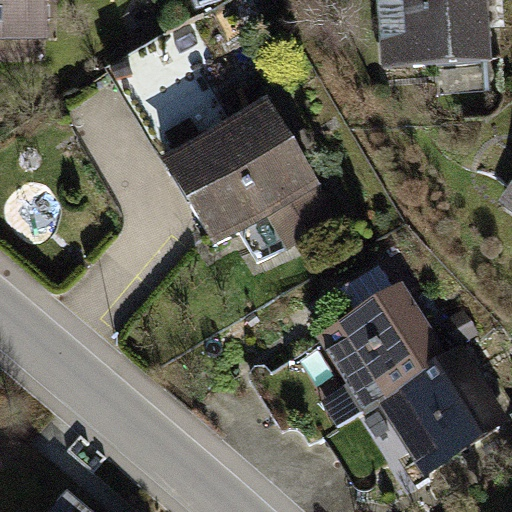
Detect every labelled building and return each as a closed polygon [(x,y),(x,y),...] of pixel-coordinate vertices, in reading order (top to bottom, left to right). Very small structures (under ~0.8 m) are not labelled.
[(0,0),(0,40),(44,40),(43,0),(0,0)] [(484,0),(382,0),(387,69),(486,62),(485,33),(490,33),(489,27),(489,24),(488,22),(485,21),(482,22),(475,22),(474,7),(478,7),(481,7),(483,6),(484,3),(484,0)] [(195,23),(115,71),(222,249),(246,234),(259,256),(297,243),(331,222),(264,111),(235,129),(200,70),(217,60),(195,23)] [(511,193),(503,206),(511,212),(511,193)] [(403,293),(320,346),(343,381),(339,384),(299,410),(321,445),(449,364),(403,293)] [(266,379),(288,415),(339,384),(317,347),(266,379)] [(414,460),(426,478),(508,425),(463,355),(336,437),(370,489),(414,460)] [(84,511),(68,498),(55,511),(84,511)]
